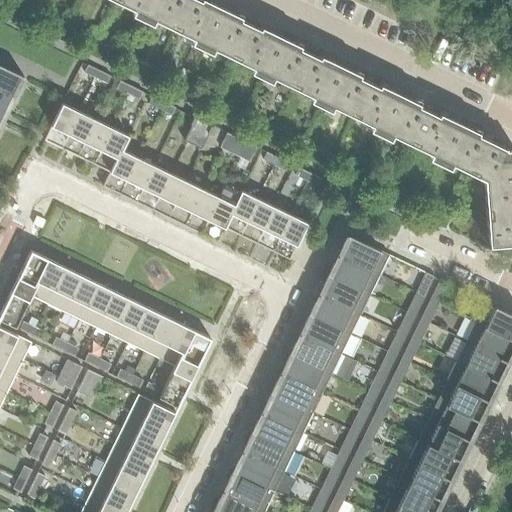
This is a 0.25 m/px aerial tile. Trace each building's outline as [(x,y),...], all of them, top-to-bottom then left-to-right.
[(110,0),(148,18),(157,0),(110,0)] [(203,45),(223,10),(202,0),(157,0),(148,18),(203,45)] [(259,72),(278,37),(223,10),(203,45),(259,72)] [(314,99),(334,64),(278,37),(259,72),(314,99)] [(82,72),(93,77),(97,70),(85,64),(82,72)] [(334,64),(314,99),(370,126),(389,91),(334,64)] [(0,65),(0,90),(12,97),(22,76),(0,65)] [(105,83),(108,75),(97,70),(93,77),(105,83)] [(114,87),(126,93),(129,86),(118,80),(114,87)] [(137,99),(141,91),(129,86),(126,93),(137,99)] [(0,90),(0,114),(3,116),(12,97),(0,90)] [(389,91),(370,126),(425,153),(445,118),(389,91)] [(147,103),(158,109),(162,101),(150,96),(147,103)] [(169,114),(173,107),(162,101),(158,109),(169,114)] [(77,111),(60,103),(42,140),(59,148),(77,111)] [(75,156),(93,119),(77,111),(59,148),(75,156)] [(211,125),(194,117),(193,119),(192,118),(189,124),(190,124),(183,140),(200,149),(208,132),(209,132),(212,127),(210,126),(211,125)] [(445,118),(425,153),(481,180),(508,157),(507,148),(445,118)] [(75,156),(91,164),(109,127),(93,119),(75,156)] [(109,127),(91,164),(107,171),(100,185),(101,186),(119,149),(126,135),(109,127)] [(225,150),(228,143),(232,136),(225,132),(218,146),(225,150)] [(228,143),(240,149),(244,141),(232,136),(228,143)] [(240,149),(251,154),(255,146),(244,141),(240,149)] [(225,150),(237,155),(240,149),(228,143),(225,150)] [(210,147),(206,154),(211,157),(215,149),(210,147)] [(101,186),(117,193),(135,157),(119,149),(101,186)] [(247,161),(251,154),(240,149),(237,155),(247,161)] [(261,159),(272,164),(276,157),(264,151),(261,159)] [(511,156),(508,157),(481,180),(486,245),(511,243),(511,156)] [(117,193),(133,201),(151,165),(135,157),(117,193)] [(284,170),(287,162),(276,157),(272,164),(284,170)] [(133,201),(150,209),(168,173),(151,165),(133,201)] [(293,174),(304,180),(308,172),(297,167),(293,174)] [(308,172),(304,180),(316,186),(320,178),(308,172)] [(150,209),(166,217),(184,180),(168,173),(150,209)] [(166,217),(182,225),(200,188),(184,180),(166,217)] [(182,225),(198,233),(216,196),(200,188),(182,225)] [(222,227),(238,235),(256,198),(239,190),(232,204),(215,241),(222,227)] [(216,196),(198,233),(215,241),(232,204),(216,196)] [(272,206),(256,198),(238,235),(254,243),(272,206)] [(254,243),(270,250),(288,214),(272,206),(254,243)] [(305,222),(288,214),(270,250),(287,259),(305,222)] [(336,255),(378,275),(388,255),(346,234),(336,255)] [(30,293),(47,259),(29,250),(12,284),(30,293)] [(368,295),(378,275),(336,255),(327,274),(368,295)] [(63,267),(47,259),(30,293),(29,296),(46,304),(63,267)] [(61,311),(79,275),(63,267),(46,304),(61,311)] [(359,314),(368,295),(327,274),(317,294),(359,314)] [(425,274),(416,294),(424,297),(433,278),(425,274)] [(77,319),(95,282),(79,275),(61,311),(77,319)] [(438,280),(428,300),(437,304),(446,284),(438,280)] [(111,290),(95,282),(77,319),(93,327),(111,290)] [(0,320),(14,327),(29,296),(30,293),(12,284),(0,309),(0,320)] [(126,298),(111,290),(93,327),(109,334),(126,298)] [(349,334),(359,314),(317,294),(308,314),(349,334)] [(416,294),(406,313),(414,317),(424,297),(416,294)] [(124,342),(142,305),(126,298),(109,334),(124,342)] [(427,323),(437,304),(428,300),(419,319),(427,323)] [(511,314),(484,301),(474,321),(511,339),(511,314)] [(158,313),(142,305),(124,342),(140,350),(158,313)] [(174,321),(158,313),(140,350),(156,357),(174,321)] [(405,337),(414,317),(406,313),(397,333),(405,337)] [(340,354),(349,334),(308,314),(298,333),(340,354)] [(419,319),(409,339),(418,343),(427,323),(419,319)] [(33,327),(22,321),(18,329),(29,335),(33,327)] [(190,329),(174,321),(156,357),(172,365),(174,363),(190,329)] [(506,361),(511,349),(511,339),(474,321),(465,341),(506,361)] [(0,348),(21,359),(29,342),(0,327),(0,348)] [(45,333),(33,327),(29,335),(41,341),(45,333)] [(174,363),(192,372),(208,338),(190,329),(174,363)] [(330,373),(340,354),(298,333),(289,353),(330,373)] [(395,356),(405,337),(397,333),(387,352),(395,356)] [(62,351),(65,343),(54,337),(51,345),(62,351)] [(408,363),(418,343),(409,339),(400,358),(408,363)] [(465,341),(455,361),(497,381),(506,361),(465,341)] [(76,348),(65,343),(62,351),(73,356),(76,348)] [(0,368),(13,375),(21,359),(0,348),(0,368)] [(387,352),(378,372),(386,376),(395,356),(387,352)] [(82,361),(94,367),(98,359),(86,353),(82,361)] [(321,393),(330,373),(289,353),(279,373),(321,393)] [(400,358),(390,378),(399,382),(408,363),(400,358)] [(110,365),(98,359),(94,367),(106,373),(110,365)] [(67,375),(73,363),(65,360),(60,371),(67,375)] [(455,361),(446,380),(487,400),(497,381),(455,361)] [(67,375),(75,379),(80,367),(73,363),(67,375)] [(175,406),(192,372),(174,363),(172,365),(157,397),(175,406)] [(0,368),(0,388),(5,391),(13,375),(0,368)] [(115,377),(127,383),(131,374),(119,369),(115,377)] [(94,373),(86,370),(81,381),(89,384),(94,373)] [(67,375),(60,371),(54,383),(62,387),(67,375)] [(376,395),(386,376),(378,372),(368,392),(376,395)] [(89,384),(96,388),(101,377),(94,373),(89,384)] [(311,412),(321,393),(279,373),(269,392),(311,412)] [(16,374),(11,384),(33,394),(37,384),(16,374)] [(143,380),(131,374),(127,383),(138,389),(143,380)] [(67,375),(62,387),(69,390),(75,379),(67,375)] [(389,402),(399,382),(390,378),(381,398),(389,402)] [(446,380),(436,400),(478,420),(487,400),(446,380)] [(89,384),(81,381),(76,392),(83,396),(89,384)] [(143,390),(154,395),(158,388),(147,382),(143,390)] [(89,384),(83,396),(91,399),(96,388),(89,384)] [(302,432),(311,412),(269,392),(260,412),(302,432)] [(367,415),(376,395),(368,392),(359,411),(367,415)] [(136,393),(128,410),(164,428),(173,410),(172,410),(171,411),(136,393)] [(381,398),(371,417),(380,421),(389,402),(381,398)] [(436,400),(427,420),(468,440),(478,420),(436,400)] [(62,405),(54,401),(48,413),(56,417),(62,405)] [(76,412),(68,408),(62,419),(70,423),(76,412)] [(156,444),(164,428),(128,410),(120,427),(156,444)] [(349,431),(357,435),(367,415),(359,411),(349,431)] [(292,452),(302,432),(260,412),(250,431),(292,452)] [(56,417),(48,413),(43,425),(51,428),(56,417)] [(370,441),(380,421),(371,417),(362,437),(370,441)] [(70,423),(62,419),(57,431),(65,434),(70,423)] [(427,420),(417,439),(459,459),(468,440),(427,420)] [(120,427),(112,443),(149,461),(156,444),(120,427)] [(282,471),(292,452),(250,431),(241,451),(282,471)] [(347,454),(357,435),(349,431),(340,450),(347,454)] [(46,438),(38,434),(33,445),(41,449),(46,438)] [(362,437),(352,456),(361,461),(370,441),(362,437)] [(417,439),(407,459),(449,479),(459,459),(417,439)] [(60,444),(52,440),(47,452),(54,455),(60,444)] [(141,477),(149,461),(112,443),(104,459),(141,477)] [(41,449),(33,445),(27,457),(35,461),(41,449)] [(338,474),(347,454),(340,450),(330,470),(338,474)] [(273,491),(282,471),(241,451),(231,471),(273,491)] [(54,455),(47,452),(41,463),(49,467),(54,455)] [(351,480),(361,461),(352,456),(343,476),(351,480)] [(104,459),(96,475),(133,493),(141,477),(104,459)] [(407,459),(398,479),(440,499),(449,479),(407,459)] [(31,470),(23,466),(17,478),(25,481),(31,470)] [(328,493),(338,474),(330,470),(320,490),(328,493)] [(263,511),(273,491),(231,471),(222,490),(263,511)] [(44,476),(37,472),(31,484),(39,488),(44,476)] [(125,509),(133,493),(96,475),(88,492),(125,509)] [(343,476),(333,496),(342,500),(351,480),(343,476)] [(25,481),(17,478),(11,489),(19,493),(25,481)] [(398,479),(388,498),(416,511),(433,511),(440,499),(398,479)] [(39,488),(31,484),(25,496),(33,499),(39,488)] [(216,511),(262,511),(263,511),(222,490),(212,510),(216,511)] [(319,511),(328,493),(320,490),(311,509),(316,511),(319,511)] [(88,492),(80,508),(88,511),(123,511),(125,509),(88,492)] [(335,511),(342,500),(333,496),(325,511),(335,511)] [(416,511),(388,498),(381,511),(416,511)]
